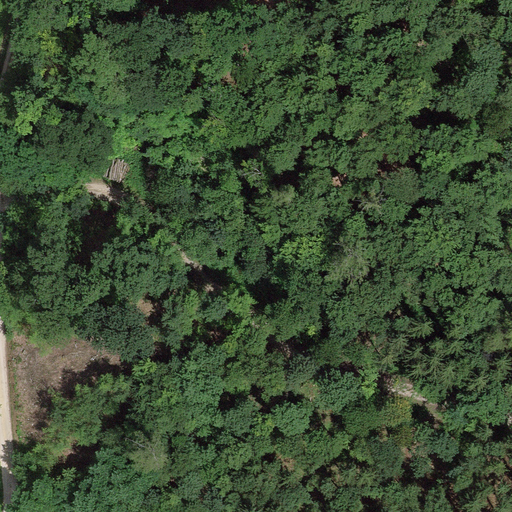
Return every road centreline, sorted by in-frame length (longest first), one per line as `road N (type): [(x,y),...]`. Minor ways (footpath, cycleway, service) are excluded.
road 1 (track): [(0,210),(35,189),(76,186),(115,199),(289,348),(511,421)]
road 2 (track): [(16,511),(0,409),(0,106),(24,0)]
